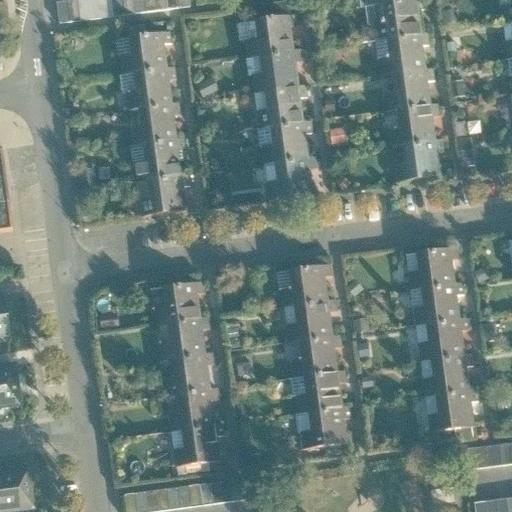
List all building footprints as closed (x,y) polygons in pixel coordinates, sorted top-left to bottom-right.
[(191,0),(74,0),(61,2),(63,23),(192,7),(191,0)] [(373,26),(375,40),(422,34),(419,12),(424,11),(422,0),(390,4),(389,0),(343,0),(344,11),(363,10),(366,27),(373,26)] [(511,0),(497,0),(501,24),(511,22),(511,0)] [(242,23),(247,58),(293,52),(290,29),(298,28),(296,16),(242,23)] [(511,22),(501,24),(506,61),(511,59),(511,22)] [(115,39),(120,75),(167,69),(164,46),(170,45),(169,33),(115,39)] [(428,34),(422,34),(375,40),(379,76),(425,71),(422,48),(430,47),(428,34)] [(247,58),(252,95),(298,88),(295,64),(303,64),(301,50),(293,52),(247,58)] [(120,75),(125,112),(172,106),(169,83),(175,82),(174,69),(167,69),(120,75)] [(433,70),(425,71),(379,76),(384,113),(429,106),(426,84),(435,83),(433,70)] [(252,95),(257,131),(303,124),(299,101),(307,100),(305,87),(298,88),(252,95)] [(125,112),(130,148),(176,142),(173,118),(180,117),(178,105),(172,106),(125,112)] [(438,105),(429,106),(384,113),(389,149),(435,142),(431,119),(440,118),(438,105)] [(257,131),(262,167),(307,160),(304,136),(312,135),(310,122),(303,124),(257,131)] [(130,148),(135,184),(181,178),(178,154),(184,153),(183,141),(176,142),(130,148)] [(442,142),(435,142),(389,149),(394,186),(440,180),(436,155),(444,155),(442,142)] [(0,233),(12,232),(1,150),(0,149),(0,233)] [(262,167),(267,204),(312,198),(310,172),(317,171),(315,159),(307,160),(262,167)] [(135,184),(140,221),(186,215),(183,189),(189,188),(188,178),(181,178),(135,184)] [(403,256),(408,292),(453,286),(451,262),(458,261),(457,249),(403,256)] [(280,293),(282,308),(327,302),(324,280),(332,279),(330,267),(286,274),(288,292),(280,293)] [(408,292),(413,327),(459,321),(456,298),(464,297),(462,284),(453,286),(408,292)] [(149,292),(154,327),(199,322),(197,297),(205,296),(204,285),(149,292)] [(0,340),(9,339),(3,298),(0,298),(0,340)] [(282,308),(287,346),(332,339),(327,302),(282,308)] [(413,327),(418,364),(464,357),(461,334),(468,333),(466,320),(459,321),(413,327)] [(154,327),(158,363),(204,357),(201,333),(209,331),(208,321),(199,322),(154,327)] [(287,346),(292,383),(337,376),(334,351),(341,350),(339,338),(332,339),(287,346)] [(158,363),(163,398),(209,393),(206,369),(214,367),(212,355),(204,357),(158,363)] [(418,364),(423,400),(470,393),(467,370),(473,369),(471,356),(464,357),(418,364)] [(15,365),(0,367),(0,411),(21,409),(15,365)] [(292,383),(296,417),(342,411),(338,387),(345,386),(344,375),(337,376),(292,383)] [(163,398),(169,435),(214,430),(211,405),(218,404),(217,391),(209,393),(163,398)] [(423,400),(428,437),(475,430),(472,405),(478,404),(476,392),(470,393),(423,400)] [(296,417),(301,454),(347,447),(343,423),(351,422),(349,410),(342,411),(296,417)] [(169,435),(174,473),(219,467),(215,440),(223,439),(221,428),(214,430),(169,435)] [(511,443),(470,449),(473,470),(511,464),(511,443)] [(28,468),(0,472),(0,511),(23,511),(35,511),(28,468)] [(244,477),(122,492),(124,511),(159,511),(247,501),(244,477)] [(511,511),(511,497),(475,503),(476,511),(511,511)]
